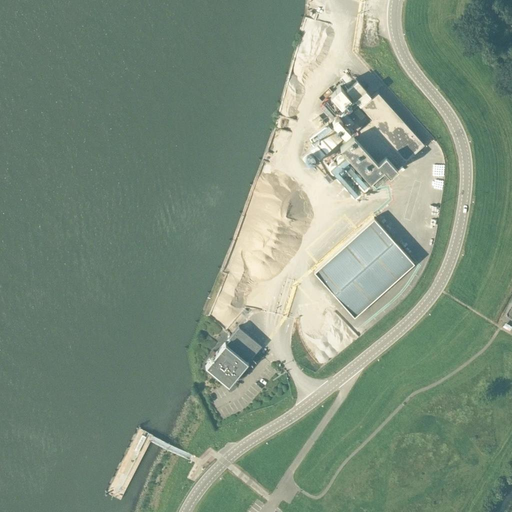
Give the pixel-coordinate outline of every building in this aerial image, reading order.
[(346,89),(359,104),(370,94),(356,79),(346,89)] [(320,159),(354,196),(370,181),(339,147),(353,134),(348,128),(354,122),(344,110),(350,105),(346,101),(350,98),(339,86),(330,95),(325,102),(321,105),(331,117),(308,138),(300,158),(309,169),(320,159)] [(339,147),(370,181),(375,187),(423,144),(376,91),(360,106),(371,118),(353,134),(339,147)] [(353,112),(360,120),(365,116),(357,108),(353,112)] [(313,271),(354,317),(414,263),(373,218),(313,271)] [(205,365),(228,385),(248,362),(246,360),(250,356),(251,357),(262,345),(238,326),(228,338),(229,339),(226,343),(225,342),(205,365)]
